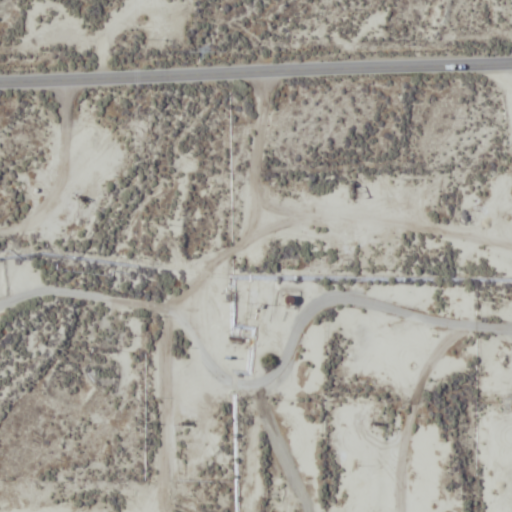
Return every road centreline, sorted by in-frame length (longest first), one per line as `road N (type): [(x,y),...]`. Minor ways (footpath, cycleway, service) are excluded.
road 1 (residential): [(511,332),(366,302),(334,303),(311,316),(286,367),(252,388),(221,374),(187,325),(153,307),(54,293),(0,306)]
road 2 (residential): [(511,64),(0,85)]
road 3 (residential): [(307,511),(264,385)]
